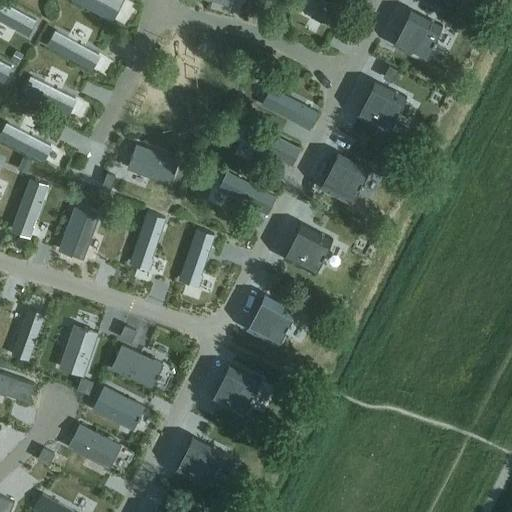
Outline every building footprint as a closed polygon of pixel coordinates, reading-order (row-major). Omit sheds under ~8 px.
[(1,0),(0,0),(0,19),(28,36),(37,20),(1,0)] [(76,0),(113,20),(123,0),(76,0)] [(326,0),(318,0),(311,15),(357,38),(366,18),(326,0)] [(412,9),(394,43),(424,59),(442,24),(412,9)] [(56,29),(47,44),(92,70),(101,54),(56,29)] [(427,64),(463,83),(471,68),(435,49),(427,64)] [(0,59),(0,78),(5,81),(13,66),(0,59)] [(30,75),(23,91),(70,113),(77,97),(30,75)] [(375,80),(357,114),(387,130),(405,95),(375,80)] [(271,86),(262,103),(310,128),(319,110),(271,86)] [(6,121),(0,133),(0,137),(45,160),(53,144),(6,121)] [(255,124),(246,141),(292,164),(301,147),(255,124)] [(170,183),(179,159),(137,143),(128,167),(170,183)] [(339,151),(321,186),(350,201),(368,167),(339,151)] [(70,179),(91,191),(102,171),(81,159),(70,179)] [(227,170),(218,187),(268,212),(276,195),(227,170)] [(128,211),(143,183),(126,174),(111,202),(128,211)] [(30,177),(11,229),(31,236),(35,224),(34,224),(48,183),(30,177)] [(75,206),(59,248),(83,257),(99,214),(75,206)] [(147,211),(129,261),(149,268),(165,217),(147,211)] [(302,222),(284,257),(314,272),(332,238),(302,222)] [(196,227),(179,278),(197,285),(215,234),(196,227)] [(265,293),(248,328),(277,343),(295,309),(265,293)] [(28,307),(12,353),(29,358),(45,313),(28,307)] [(75,323),(60,366),(84,374),(98,331),(75,323)] [(122,344),(111,367),(153,385),(163,362),(122,344)] [(230,364),(212,398),(242,414),(260,379),(230,364)] [(34,383),(0,370),(0,390),(6,393),(6,392),(28,400),(34,383)] [(104,385),(93,408),(133,428),(145,406),(104,385)] [(60,411),(51,426),(71,437),(80,422),(60,411)] [(80,423),(69,446),(109,466),(121,444),(80,423)] [(194,435),(176,470),(205,485),(223,450),(194,435)] [(76,511),(43,493),(35,509),(40,511),(76,511)] [(8,511),(14,500),(0,494),(0,511),(8,511)]
